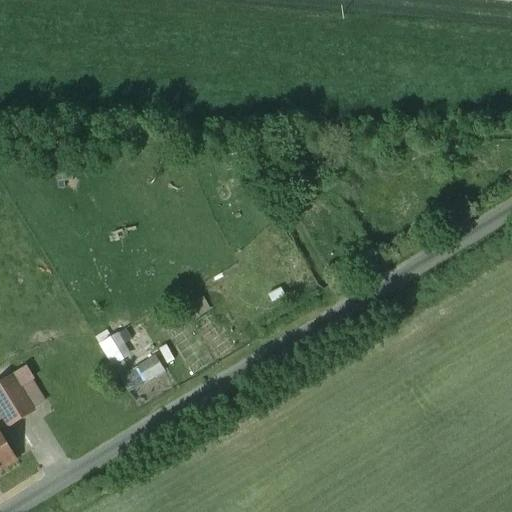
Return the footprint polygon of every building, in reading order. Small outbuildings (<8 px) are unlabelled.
[(118,336),(102,345),(115,367),(130,358),(118,336)] [(156,358),(139,368),(147,382),(165,372),(163,369),(156,358)] [(147,382),(139,368),(127,376),(135,389),(147,382)] [(19,389),(13,377),(0,385),(0,410),(10,426),(33,412),(19,389)] [(19,389),(33,412),(47,403),(33,381),(19,389)] [(0,435),(0,470),(16,461),(0,435)]
